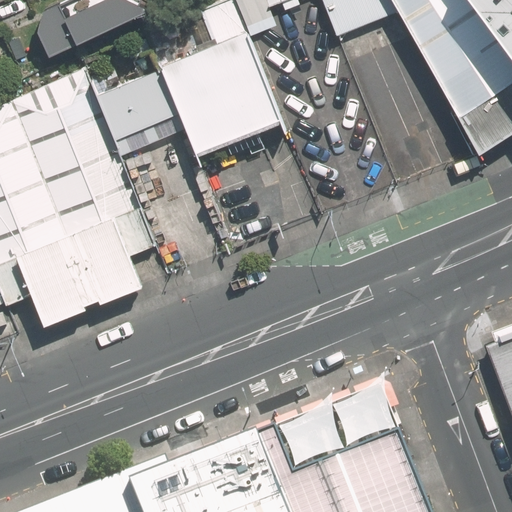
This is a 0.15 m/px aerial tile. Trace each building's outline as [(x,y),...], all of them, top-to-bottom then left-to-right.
[(58,52),(158,6),(155,1),(152,0),(64,0),(52,5),(47,26),(58,52)] [(405,8),(400,0),(330,0),(342,33),(405,8)] [(468,114),(511,84),(511,41),(481,0),(400,0),(405,8),(468,114)] [(511,0),(494,0),(511,23),(511,0)] [(257,32),(168,66),(187,114),(202,151),(290,116),(257,32)] [(168,66),(88,92),(108,140),(187,114),(168,66)] [(79,69),(0,101),(0,302),(1,305),(29,294),(42,325),(137,286),(124,256),(152,244),(108,140),(88,92),(79,69)] [(481,153),(458,162),(461,172),(485,163),(481,153)] [(511,333),(492,341),(511,394),(511,333)] [(432,511),(430,504),(380,374),(27,511),(432,511)]
